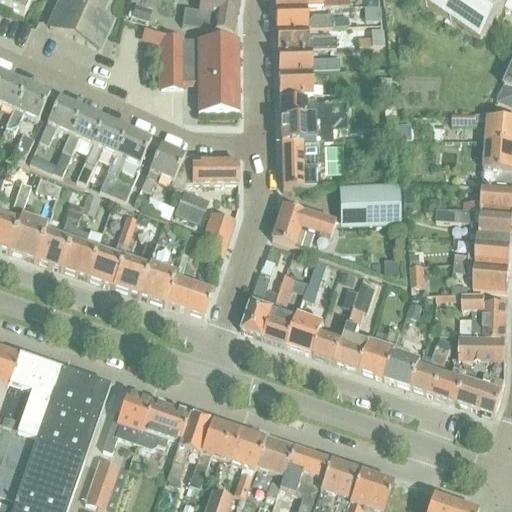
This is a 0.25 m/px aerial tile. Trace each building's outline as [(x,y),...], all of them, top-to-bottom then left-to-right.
[(30,0),(0,0),(0,9),(8,12),(23,18),(30,0)] [(104,0),(61,0),(48,31),(62,37),(98,53),(110,25),(100,20),(107,3),(103,1),(104,0)] [(199,0),(198,15),(184,13),(182,30),(233,37),(235,21),(237,21),(240,0),(199,0)] [(274,0),(275,14),(305,12),(348,10),(348,2),(322,3),(322,0),(274,0)] [(415,0),(480,44),(502,11),(509,0),(415,0)] [(511,0),(509,0),(502,11),(511,17),(511,0)] [(135,9),(131,21),(147,27),(151,14),(135,9)] [(378,11),(364,11),(364,24),(378,24),(378,11)] [(347,32),(346,23),(331,24),(331,20),(311,21),(306,26),(306,24),(305,12),(275,14),(275,35),(306,33),(347,32)] [(307,45),(306,33),(275,35),(276,55),(310,54),(335,53),(334,41),(310,43),(311,44),(307,45)] [(382,50),(381,35),(370,36),(370,43),(357,44),(357,52),(382,50)] [(181,42),(160,42),(160,92),(160,93),(182,93),(182,86),(197,86),(197,119),(237,118),(237,45),(181,46),(181,42)] [(310,54),(276,55),(277,77),(311,77),(338,76),(337,66),(310,67),(310,54)] [(511,72),(496,106),(511,113),(511,72)] [(0,81),(0,108),(13,114),(14,114),(26,88),(2,77),(0,81)] [(311,77),(277,77),(277,100),(311,99),(311,77)] [(389,82),(379,82),(379,96),(389,96),(389,82)] [(14,114),(13,114),(5,132),(14,136),(22,118),(37,124),(49,98),(26,88),(14,114)] [(315,102),(304,103),(304,113),(315,112),(315,102)] [(81,114),(57,103),(37,148),(47,152),(55,133),(69,140),(81,114)] [(279,126),(345,124),(345,107),(315,108),(315,112),(304,113),(304,103),(278,103),(279,126)] [(55,170),(51,179),(60,183),(73,155),(86,161),(91,150),(92,150),(103,124),(81,114),(69,140),(55,170)] [(451,130),(474,130),(474,119),(451,120),(451,130)] [(485,147),(511,149),(511,124),(487,123),(485,147)] [(91,150),(86,161),(75,186),(85,190),(101,154),(114,160),(115,160),(127,134),(103,124),(92,150),(91,150)] [(279,126),(280,149),(321,148),(332,147),(331,135),(346,134),(345,124),(279,126)] [(395,128),(395,126),(384,126),(384,133),(385,148),(396,148),(396,145),(395,128)] [(408,128),(395,128),(396,145),(409,144),(408,128)] [(150,144),(140,140),(127,134),(115,160),(114,160),(98,196),(124,207),(130,193),(114,186),(124,164),(139,170),(150,144)] [(22,167),(32,145),(22,140),(12,162),(22,167)] [(511,149),(485,147),(484,169),(511,171),(511,149)] [(321,148),(280,149),(281,171),(281,194),(313,193),(312,173),(322,173),(322,170),(321,148)] [(160,149),(140,194),(141,195),(149,198),(157,180),(171,186),(169,191),(180,196),(183,189),(193,166),(183,162),(184,160),(160,149)] [(32,160),(28,169),(51,179),(55,170),(32,160)] [(193,166),(183,189),(237,188),(237,166),(212,166),(193,166)] [(511,171),(484,169),(483,176),(484,176),(483,191),(511,193),(511,171)] [(361,183),(357,184),(357,192),(361,192),(371,192),(372,191),(372,183),(361,183)] [(39,184),(35,196),(55,204),(60,192),(39,184)] [(22,217),(30,192),(21,189),(13,214),(22,217)] [(338,232),(398,230),(397,191),(378,191),(372,191),(371,192),(361,192),(357,192),(337,192),(337,197),(338,232)] [(463,207),(463,216),(481,217),(511,218),(511,193),(483,191),(481,208),(463,207)] [(183,194),(173,218),(197,228),(208,205),(183,194)] [(80,216),(79,219),(91,223),(98,203),(86,199),(80,216)] [(137,200),(132,212),(141,215),(146,202),(138,199),(137,200)] [(146,202),(141,215),(167,226),(172,213),(146,202)] [(414,206),(402,206),(402,214),(405,214),(414,214),(414,206)] [(298,252),(303,235),(328,244),(334,228),(281,210),(270,243),(298,252)] [(70,212),(66,222),(77,226),(79,219),(80,216),(70,212)] [(8,223),(0,220),(0,254),(7,257),(19,224),(20,221),(22,217),(13,214),(11,221),(9,221),(8,223)] [(470,241),(477,242),(510,245),(511,222),(511,218),(481,217),(463,216),(453,215),(453,216),(435,215),(435,226),(471,229),(470,241)] [(210,218),(205,232),(229,240),(234,226),(210,218)] [(135,224),(133,229),(143,233),(147,223),(137,219),(135,224)] [(19,224),(7,257),(33,266),(44,237),(46,230),(36,226),(20,221),(19,224)] [(96,254),(85,284),(111,293),(122,263),(133,229),(135,224),(125,221),(112,260),(96,254)] [(60,242),(44,237),(33,266),(60,275),(74,234),(77,226),(66,222),(61,236),(62,237),(60,242)] [(205,232),(201,245),(225,253),(229,240),(205,232)] [(74,234),(60,275),(85,284),(96,254),(97,249),(85,244),(87,239),(74,234)] [(510,245),(477,242),(475,258),(468,257),(468,261),(454,260),(454,268),(474,270),(508,273),(510,245)] [(201,245),(196,259),(220,267),(225,253),(201,245)] [(137,268),(122,263),(111,293),(136,301),(154,251),(144,248),(137,268)] [(155,249),(154,251),(136,301),(162,310),(163,309),(172,284),(173,279),(159,274),(166,253),(155,249)] [(417,260),(408,260),(409,272),(418,271),(417,260)] [(264,264),(260,277),(269,280),(273,267),(264,264)] [(400,265),(384,265),(384,282),(400,282),(400,265)] [(307,290),(302,303),(312,306),(317,293),(324,270),(314,267),(307,290)] [(454,268),(454,276),(453,278),(466,279),(466,282),(472,282),(471,294),(506,297),(508,273),(474,270),(454,268)] [(409,292),(423,292),(422,272),(408,272),(409,292)] [(341,279),(338,288),(350,292),(353,283),(341,279)] [(263,343),(278,299),(266,295),(270,283),(260,280),(241,335),(263,343)] [(278,299),(263,343),(288,351),(298,321),(297,320),(296,321),(280,316),(282,310),(285,311),(294,283),(285,280),(278,299)] [(172,284),(163,309),(202,322),(210,297),(172,284)] [(347,329),(334,367),(359,375),(369,345),(355,340),(363,316),(366,316),(374,293),(361,288),(347,329)] [(482,300),(460,300),(461,316),(472,316),(472,322),(461,322),(460,344),(504,345),(505,308),(483,307),(482,300)] [(409,310),(404,323),(415,327),(420,314),(409,310)] [(322,329),(298,321),(288,351),(312,360),(320,337),(322,329)] [(333,341),(320,337),(312,360),(334,367),(347,329),(338,326),(333,341)] [(369,345),(359,375),(384,384),(394,352),(399,338),(389,335),(384,350),(369,345)] [(429,375),(418,371),(411,393),(433,401),(440,379),(451,348),(439,344),(429,375)] [(504,369),(504,345),(460,344),(458,344),(458,365),(458,368),(460,368),(504,369)] [(394,352),(384,384),(411,393),(418,371),(420,366),(408,362),(410,357),(394,352)] [(0,354),(0,412),(18,360),(0,354)] [(60,375),(18,360),(0,412),(0,503),(13,508),(60,375)] [(440,379),(433,401),(456,408),(456,407),(464,385),(466,379),(460,368),(458,368),(458,365),(451,366),(454,376),(452,383),(440,379)] [(11,511),(66,511),(84,461),(109,391),(60,375),(28,467),(13,508),(11,511)] [(482,391),(464,385),(456,407),(481,415),(480,417),(489,420),(490,418),(493,419),(500,399),(503,384),(487,379),(482,391)] [(114,417),(101,455),(110,458),(115,443),(136,450),(151,405),(145,403),(127,397),(119,419),(114,417)] [(163,452),(166,444),(177,448),(188,418),(151,405),(136,450),(149,455),(154,452),(155,450),(163,452)] [(188,455),(199,458),(211,426),(188,418),(177,448),(166,480),(178,484),(188,455)] [(211,426),(199,458),(188,491),(198,494),(209,460),(219,464),(230,432),(211,426)] [(230,432),(219,464),(242,472),(240,478),(251,481),(253,476),(253,473),(254,474),(264,444),(230,432)] [(292,453),(264,444),(254,474),(275,481),(273,486),(269,488),(265,501),(274,504),(277,495),(278,495),(292,453)] [(292,453),(278,495),(301,503),(297,511),(313,511),(330,466),(292,453)] [(98,465),(83,508),(95,511),(113,511),(126,474),(98,465)] [(330,466),(313,511),(347,511),(359,476),(330,466)] [(347,511),(383,511),(392,487),(359,476),(347,511)] [(243,504),(251,481),(240,478),(233,500),(243,504)] [(228,511),(231,503),(211,496),(206,511),(228,511)] [(465,511),(432,501),(427,511),(465,511)]
